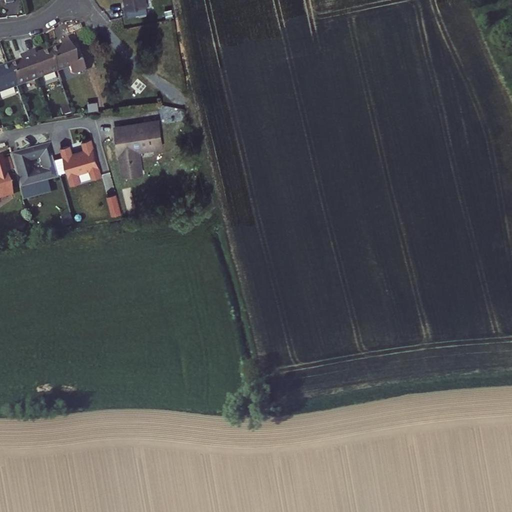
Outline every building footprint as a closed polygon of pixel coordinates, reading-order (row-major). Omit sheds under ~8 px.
[(147,3),(146,0),(124,0),(125,3),(123,4),(126,16),(144,12),(143,4),(147,3)] [(91,66),(80,37),(70,41),(67,34),(58,36),(60,41),(50,44),(59,67),(66,64),(70,74),(91,66)] [(59,67),(50,44),(35,50),(33,45),(29,46),(40,74),(59,67)] [(40,74),(29,46),(21,49),(23,55),(11,59),(20,82),(40,74)] [(0,89),(20,82),(11,59),(0,62),(0,89)] [(165,145),(160,118),(121,125),(129,172),(150,169),(146,149),(165,145)] [(109,180),(102,139),(91,142),(92,151),(83,153),(86,170),(96,169),(98,182),(109,180)] [(66,180),(60,145),(38,149),(39,151),(32,153),(32,150),(21,152),(27,187),(66,180)] [(88,183),(86,170),(83,153),(81,146),(69,148),(75,185),(88,183)] [(0,196),(25,192),(18,153),(1,156),(4,174),(0,174),(0,196)] [(112,217),(122,215),(116,193),(106,196),(112,217)]
